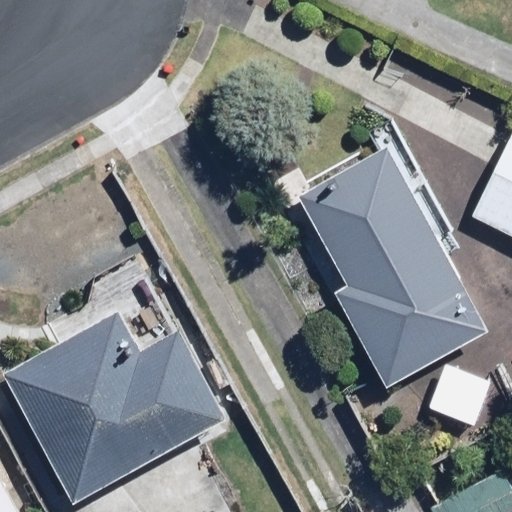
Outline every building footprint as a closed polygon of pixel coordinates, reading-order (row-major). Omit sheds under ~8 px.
[(392,119),(272,185),(382,385),(486,327),(438,240),(454,231),(392,119)] [(511,133),(472,214),(511,234),(511,133)] [(103,317),(4,372),(74,498),(222,416),(175,331),(127,358),(103,317)] [(490,379),(442,361),(426,408),(473,425),(490,379)] [(503,511),(511,507),(511,476),(501,458),(428,502),(433,511),(503,511)] [(0,511),(20,511),(0,473),(0,511)]
